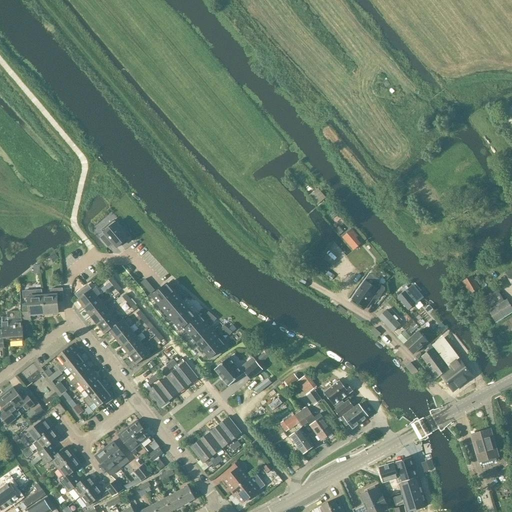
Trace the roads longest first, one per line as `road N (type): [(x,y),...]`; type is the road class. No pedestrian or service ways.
road 1 (residential): [(455,410),(370,319),(341,304)]
road 2 (residential): [(295,496),(291,484),(302,470),(381,419),(392,443)]
road 3 (residential): [(218,505),(137,402)]
